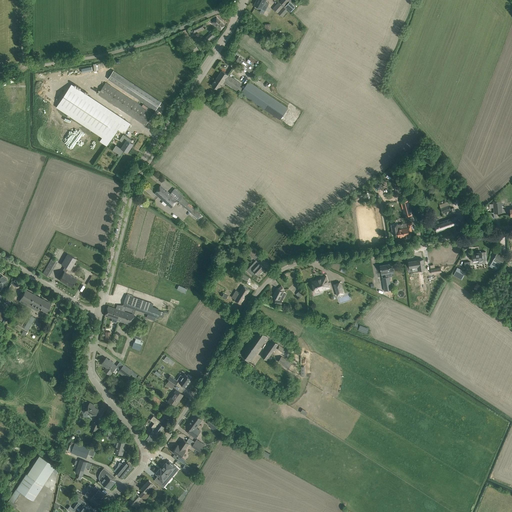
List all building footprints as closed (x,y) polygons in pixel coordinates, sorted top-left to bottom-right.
[(254,5),(255,5),(254,6),(261,10),(262,8),(265,10),(266,8),(262,6),(265,0),(257,0),(256,2),(254,5)] [(289,2),(285,7),(291,12),(295,7),(289,2)] [(278,3),(273,9),(282,17),(288,11),(278,3)] [(225,26),(216,18),(211,23),(220,31),(225,26)] [(204,23),(192,29),(194,33),(206,27),(204,23)] [(216,36),(212,31),(202,40),(205,44),(211,38),(212,39),(216,36)] [(238,57),(235,62),(250,72),(253,67),(238,57)] [(91,75),(107,71),(105,64),(87,69),(87,72),(90,72),(91,75)] [(212,85),(218,90),(223,83),(236,92),(242,84),(222,70),(212,85)] [(108,79),(156,110),(161,102),(113,71),(108,79)] [(98,94),(145,125),(153,114),(105,83),(98,94)] [(241,94),(280,121),(288,109),(248,83),(241,94)] [(71,85),(57,107),(110,142),(118,130),(122,132),(124,130),(126,131),(130,124),(71,85)] [(67,130),(79,138),(83,132),(71,124),(67,130)] [(116,145),(113,150),(120,155),(123,150),(123,149),(127,152),(133,144),(130,142),(132,140),(123,134),(121,137),(119,140),(124,144),(121,149),(116,145)] [(160,185),(155,193),(171,208),(178,200),(179,201),(178,202),(197,218),(200,214),(183,198),(184,197),(180,194),(176,199),(170,194),(160,185)] [(411,215),(407,201),(401,202),(402,208),(403,208),(405,217),(411,215)] [(501,201),(493,202),(494,213),(502,213),(501,201)] [(440,205),(442,213),(450,210),(448,202),(440,205)] [(456,217),(434,224),(436,232),(459,224),(456,217)] [(414,234),(414,230),(417,230),(416,224),(417,224),(416,220),(411,221),(412,226),(404,228),(403,223),(396,224),(397,230),(398,230),(399,233),(403,232),(403,236),(409,235),(409,236),(414,235),(414,234)] [(246,251),(254,259),(259,254),(251,246),(246,251)] [(478,260),(479,264),(482,264),(482,263),(486,263),(486,260),(485,252),(472,253),(473,261),(478,260)] [(505,258),(497,253),(491,263),(498,267),(499,264),(501,265),(505,258)] [(65,271),(64,271),(59,280),(71,287),(76,278),(67,273),(67,272),(70,274),(76,265),(73,264),(76,259),(68,254),(61,265),(67,268),(65,271)] [(43,274),(48,277),(57,261),(52,258),(43,274)] [(264,268),(256,260),(252,264),(253,265),(250,267),(246,270),(252,275),(255,272),(258,275),(264,268)] [(417,260),(408,262),(409,271),(414,270),(414,268),(418,267),(417,260)] [(393,267),(390,268),(389,264),(380,266),(382,275),(394,273),(393,267)] [(453,275),(462,280),(466,272),(457,268),(453,275)] [(420,293),(419,287),(420,287),(418,272),(410,274),(412,289),(410,289),(411,292),(412,292),(412,294),(420,293)] [(316,279),(316,280),(312,281),(315,292),(330,288),(326,276),(316,279)] [(383,278),(385,291),(392,290),(390,277),(383,278)] [(334,284),(337,296),(344,294),(340,282),(334,284)] [(282,300),(286,293),(282,291),(285,289),(281,285),(281,286),(278,289),(277,288),(272,296),(275,298),(275,300),(275,303),(282,304),(282,300)] [(241,304),(250,290),(243,286),(239,292),(236,290),(232,297),(235,299),(234,300),(241,304)] [(296,294),(300,298),(305,293),(301,289),(296,294)] [(51,303),(25,290),(20,299),(46,313),(51,303)] [(6,298),(12,301),(15,296),(10,293),(6,298)] [(126,295),(123,305),(124,306),(126,306),(147,314),(150,306),(151,304),(131,297),(126,295)] [(113,318),(112,322),(117,323),(118,320),(131,324),(134,315),(108,306),(105,315),(113,318)] [(23,328),(28,331),(35,318),(31,316),(23,328)] [(259,349),(267,337),(258,330),(241,354),(251,361),(259,350),(259,349)] [(133,331),(131,336),(141,340),(142,334),(133,331)] [(262,357),(267,360),(278,344),(272,340),(264,352),(265,353),(262,357)] [(280,345),(277,348),(283,353),(286,350),(280,345)] [(282,356),(277,362),(288,369),(292,364),(282,356)] [(117,366),(106,358),(102,364),(107,367),(104,370),(109,374),(112,371),(112,372),(117,366)] [(119,371),(128,378),(133,371),(124,364),(119,371)] [(185,387),(192,379),(191,378),(191,377),(188,374),(187,375),(185,374),(183,377),(181,375),(177,380),(170,375),(167,379),(169,380),(175,384),(176,385),(178,381),(179,382),(185,387)] [(175,384),(169,380),(166,384),(172,388),(175,384)] [(176,390),(171,398),(170,398),(167,402),(170,404),(172,402),(176,405),(179,401),(178,401),(182,394),(176,390)] [(168,406),(154,395),(150,400),(158,406),(160,403),(162,404),(161,405),(166,409),(168,406)] [(94,405),(90,403),(85,411),(89,413),(88,414),(94,418),(99,409),(93,406),(94,405)] [(151,427),(152,429),(156,432),(155,432),(157,434),(157,433),(159,434),(164,427),(162,425),(163,422),(163,421),(166,416),(163,414),(158,420),(153,416),(150,420),(154,423),(151,427)] [(190,420),(186,426),(190,429),(188,432),(196,438),(200,431),(196,428),(202,419),(195,414),(191,420),(190,420)] [(215,429),(218,425),(209,419),(207,424),(215,429)] [(93,423),(91,429),(92,429),(96,431),(97,431),(99,425),(93,423)] [(156,432),(152,429),(152,430),(146,439),(152,444),(157,438),(156,437),(159,434),(157,433),(157,434),(155,432),(156,432)] [(189,443),(183,439),(179,445),(178,445),(172,452),(181,458),(186,450),(185,450),(189,443)] [(116,448),(115,453),(123,455),(125,447),(124,446),(125,442),(118,440),(115,448),(116,448)] [(196,447),(195,448),(200,452),(203,448),(195,442),(193,445),(196,447)] [(90,448),(75,443),(71,452),(86,458),(90,448)] [(14,503),(21,492),(33,500),(52,471),(56,466),(39,455),(16,489),(7,503),(15,509),(17,505),(14,503)] [(88,462),(80,459),(75,473),(83,476),(88,462)] [(164,463),(160,467),(172,477),(169,475),(176,467),(169,461),(168,463),(167,463),(166,462),(164,464),(164,463)] [(118,467),(114,471),(118,474),(117,474),(122,479),(133,467),(127,462),(124,466),(122,464),(120,463),(118,467)] [(160,467),(156,473),(158,475),(160,477),(158,479),(160,481),(159,483),(163,487),(165,484),(163,482),(169,475),(172,477),(160,467)] [(100,472),(105,476),(100,482),(109,489),(114,484),(112,483),(114,480),(113,479),(115,477),(104,468),(100,472)] [(144,491),(142,493),(146,498),(149,495),(146,492),(150,487),(153,490),(156,487),(153,484),(149,480),(141,488),(144,491)] [(90,490),(91,491),(95,494),(101,499),(105,494),(95,486),(94,488),(92,487),(90,490)] [(95,494),(91,491),(89,494),(87,492),(84,495),(96,505),(101,499),(95,494)] [(146,498),(142,493),(139,496),(136,493),(129,501),(137,508),(140,505),(139,504),(143,500),(144,500),(146,498)] [(76,499),(81,503),(79,505),(82,508),(78,511),(86,511),(89,508),(84,505),(85,504),(83,502),(84,501),(78,497),(76,499)]
